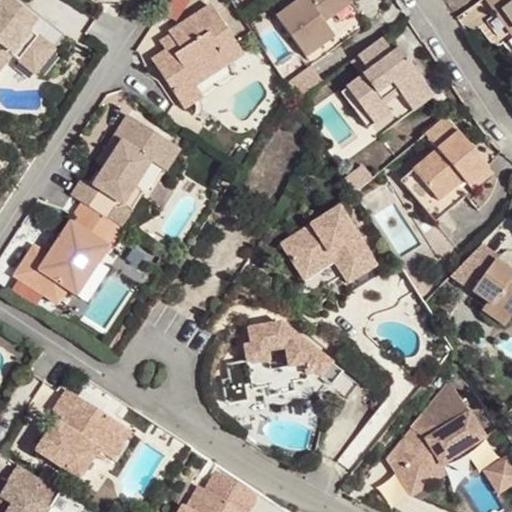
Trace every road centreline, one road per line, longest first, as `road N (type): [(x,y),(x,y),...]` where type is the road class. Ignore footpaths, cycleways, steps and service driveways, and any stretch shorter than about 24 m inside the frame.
road 1 (residential): [(0,235),(123,39)]
road 2 (residential): [(329,511),(163,410)]
road 3 (residential): [(511,132),(420,0)]
road 4 (residential): [(117,381),(0,306)]
road 5 (residential): [(117,381),(142,352),(165,352),(181,376),(163,410)]
